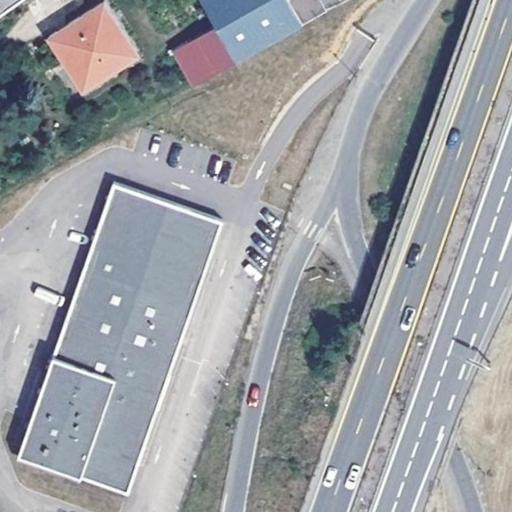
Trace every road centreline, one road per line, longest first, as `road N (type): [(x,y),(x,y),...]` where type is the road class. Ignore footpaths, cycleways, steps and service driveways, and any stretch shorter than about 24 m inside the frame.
road 1 (motorway): [(507,0),(325,511)]
road 2 (secondary): [(341,180),(367,266),(473,511)]
road 3 (motorway): [(341,180),(293,261),(252,396),(234,511)]
road 4 (motorway): [(409,460),(511,169)]
road 5 (motorway): [(409,460),(511,247)]
road 6 (secondary): [(427,0),(350,137),(341,180)]
